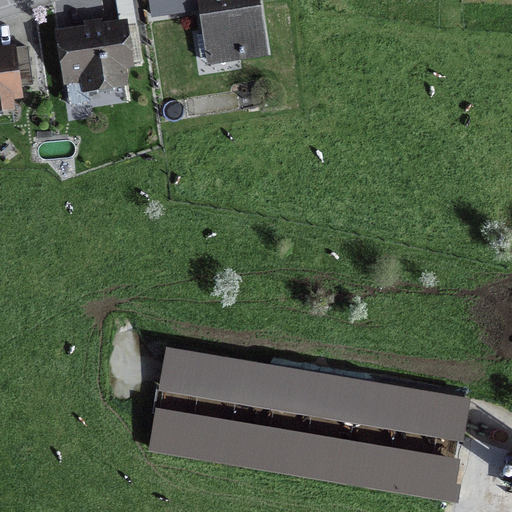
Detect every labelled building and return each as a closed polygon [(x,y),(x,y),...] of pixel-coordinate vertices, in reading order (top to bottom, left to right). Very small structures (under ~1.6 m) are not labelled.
[(255,0),(197,0),(203,36),(196,37),(199,61),(220,58),(219,52),(237,49),(238,56),(264,52),(255,0)] [(129,65),(123,26),(58,36),(69,107),(87,104),(85,90),(122,84),(119,66),(129,65)] [(0,98),(17,96),(16,88),(31,86),(29,71),(14,73),(11,51),(0,52),(0,98)] [(469,400),(168,348),(161,388),(462,440),(469,400)] [(460,461),(159,410),(152,450),(453,501),(460,461)]
